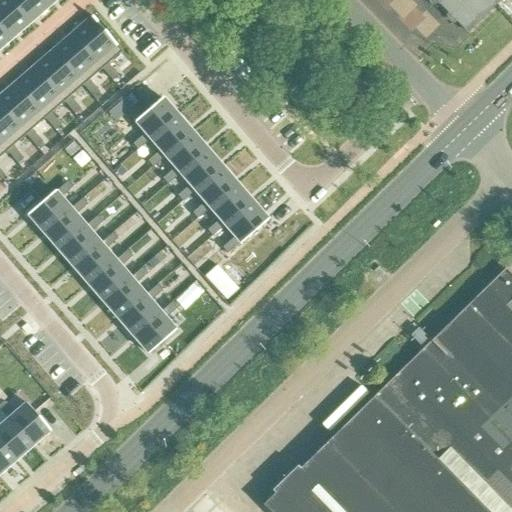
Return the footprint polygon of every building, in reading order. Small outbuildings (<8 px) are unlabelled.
[(0,0),(0,28),(10,40),(29,24),(8,0),(0,0)] [(8,0),(29,24),(48,7),(41,0),(8,0)] [(426,0),(430,7),(438,3),(466,32),(499,0),(426,0)] [(92,17),(71,35),(101,70),(112,82),(118,77),(107,65),(121,52),(96,24),(96,23),(92,17)] [(0,48),(10,40),(0,28),(0,48)] [(71,35),(52,51),(82,86),(93,98),(99,93),(88,81),(101,70),(71,35)] [(52,51),(33,68),(63,103),(74,115),(80,109),(69,97),(82,86),(52,51)] [(33,68),(14,84),(44,119),(55,131),(61,126),(50,114),(63,103),(33,68)] [(14,84),(0,96),(0,107),(25,136),(36,148),(42,142),(31,130),(44,119),(14,84)] [(144,134),(132,145),(137,151),(149,140),(177,117),(161,99),(134,122),(144,134)] [(0,107),(0,145),(6,152),(16,164),(23,159),(12,147),(25,136),(0,107)] [(159,151),(147,162),(152,168),(164,157),(191,134),(177,117),(149,140),(159,151)] [(174,169),(162,179),(167,185),(179,175),(206,151),(191,134),(164,157),(174,169)] [(189,186),(177,196),(182,202),(194,192),(221,168),(206,151),(179,175),(189,186)] [(204,203),(192,214),(197,220),(209,209),(236,185),(221,168),(194,192),(204,203)] [(53,193),(27,215),(43,234),(69,211),(59,199),(71,188),(67,183),(54,194),(53,193)] [(219,220),(206,231),(212,237),(217,233),(224,226),(229,222),(251,203),(236,185),(209,209),(219,220)] [(69,211),(43,234),(58,251),(84,228),(74,216),(86,205),(81,200),(69,211)] [(234,238),(221,248),(227,254),(239,244),(239,245),(245,240),(267,221),(251,203),(229,222),(224,226),(234,238)] [(84,228),(58,251),(73,268),(99,245),(89,233),(101,223),(96,217),(84,228)] [(99,245),(73,268),(88,285),(114,262),(103,250),(116,240),(111,235),(99,245)] [(114,262),(88,285),(103,303),(129,280),(118,268),(131,257),(126,252),(114,262)] [(129,280),(103,303),(118,320),(139,302),(144,297),(134,285),(146,274),(141,269),(129,280)] [(509,511),(511,511),(511,276),(505,269),(262,506),(268,511),(487,511),(437,461),(448,450),(509,511)] [(225,301),(237,290),(230,282),(218,293),(225,301)] [(139,302),(118,320),(133,337),(159,314),(148,302),(161,291),(156,286),(151,291),(144,297),(139,302)] [(159,314),(133,337),(147,354),(174,331),(163,319),(176,309),(171,304),(159,314)] [(3,402),(0,404),(0,409),(8,419),(31,446),(33,444),(48,431),(25,404),(14,414),(3,402)] [(0,444),(14,461),(15,460),(31,446),(8,419),(0,425),(0,444)] [(0,472),(14,461),(0,444),(0,472)]
